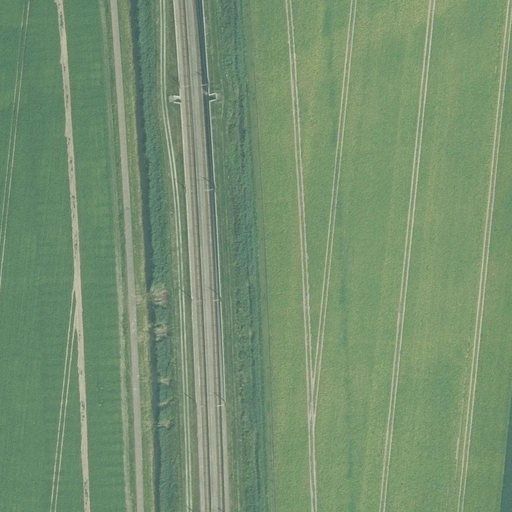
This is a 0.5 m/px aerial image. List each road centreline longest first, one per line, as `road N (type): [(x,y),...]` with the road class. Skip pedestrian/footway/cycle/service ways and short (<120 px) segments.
road 1 (track): [(238,511),(224,88),(212,0)]
road 2 (track): [(160,0),(189,511)]
